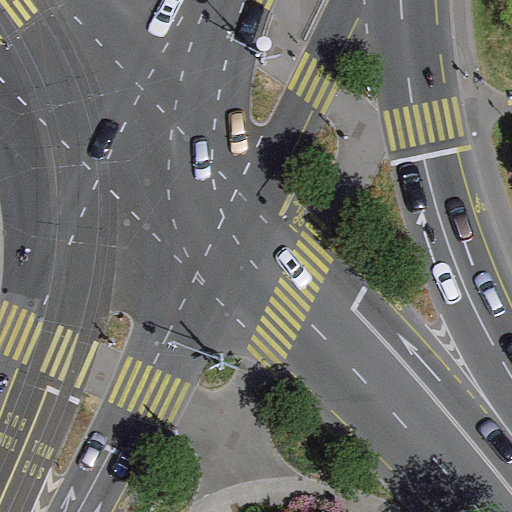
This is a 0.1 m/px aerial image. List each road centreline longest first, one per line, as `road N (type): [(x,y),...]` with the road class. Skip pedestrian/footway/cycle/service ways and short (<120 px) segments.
road 1 (primary): [(511,376),(434,153),(413,0)]
road 2 (secondary): [(88,511),(227,248)]
road 3 (primary): [(511,481),(295,296)]
road 4 (primary): [(227,248),(352,0)]
road 5 (secondary): [(104,169),(63,234),(0,370)]
road 6 (secondary): [(227,248),(148,102)]
road 7 (primary): [(104,169),(227,248)]
road 8 (secondary): [(0,67),(104,169)]
